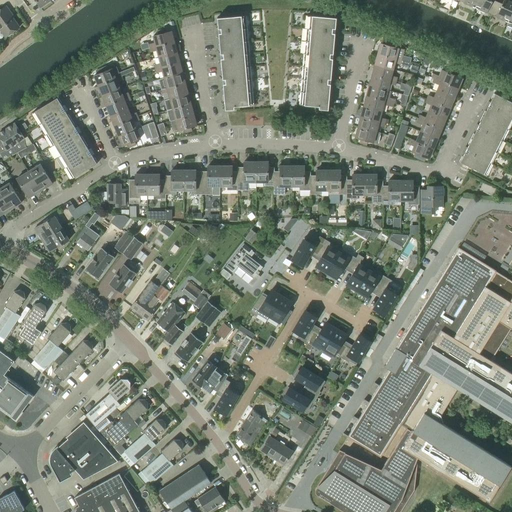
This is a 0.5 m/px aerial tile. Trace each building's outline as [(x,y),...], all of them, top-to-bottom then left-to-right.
[(487,13),(491,15),(496,4),(491,2),(492,0),(478,0),(475,8),(486,13),(487,13)] [(496,17),(508,22),(511,12),(511,2),(506,0),(503,0),(501,6),(496,4),(491,15),(496,17)] [(0,9),(0,26),(6,35),(19,26),(9,12),(11,11),(6,5),(0,9)] [(254,104),(246,15),(244,15),(217,17),(218,27),(215,27),(216,34),(218,34),(220,53),(218,53),(218,59),(221,59),(222,78),(220,78),(221,84),(223,84),(225,109),(234,108),(234,106),(254,104)] [(337,34),(337,27),(335,27),(336,17),(307,15),(299,104),(319,106),(319,108),(328,109),(330,84),(332,84),(333,78),(331,78),(332,59),(335,59),(335,53),(333,53),(335,34),(337,34)] [(149,44),(150,48),(172,42),(172,39),(173,39),(171,31),(165,32),(164,28),(157,30),(158,34),(153,35),(155,42),(149,44)] [(379,51),(379,54),(407,61),(408,57),(402,56),(404,49),(393,46),(394,42),(387,40),(386,44),(380,43),(378,51),(379,51)] [(157,50),(159,56),(176,52),(174,44),(173,44),(172,42),(150,48),(151,52),(157,50)] [(154,64),(155,69),(178,62),(177,60),(178,60),(176,52),(159,56),(160,63),(154,64)] [(377,56),(375,64),(392,69),(394,62),(406,66),(407,61),(379,54),(378,56),(377,56)] [(163,71),(164,77),(182,73),(180,65),(179,65),(178,62),(155,69),(156,73),(163,71)] [(374,72),(373,75),(396,81),(397,77),(391,75),(392,69),(375,64),(373,72),(374,72)] [(412,64),(410,70),(416,72),(418,66),(412,64)] [(98,82),(99,85),(121,76),(135,70),(134,67),(119,72),(116,66),(108,69),(107,66),(95,70),(97,74),(94,75),(97,83),(98,82)] [(433,73),(431,77),(456,87),(457,85),(458,85),(462,78),(457,75),(458,72),(451,69),(450,73),(441,69),(439,75),(433,73)] [(160,85),(161,89),(183,83),(183,81),(184,80),(182,73),(164,77),(166,84),(160,85)] [(371,77),(369,85),(387,89),(389,83),(395,85),(396,81),(373,75),(372,77),(371,77)] [(99,88),(102,95),(119,88),(117,82),(122,80),(121,76),(99,85),(100,87),(99,88)] [(439,85),(437,91),(453,98),(456,90),(455,90),(456,87),(431,77),(434,79),(433,82),(439,85)] [(168,92),(170,98),(187,93),(185,86),(184,86),(183,83),(161,89),(162,93),(168,92)] [(404,90),(403,94),(408,95),(410,90),(412,85),(406,84),(404,90)] [(368,93),(368,96),(395,103),(396,99),(391,98),(391,97),(389,97),(391,91),(387,90),(387,89),(369,85),(367,93),(368,93)] [(106,102),(107,105),(129,96),(127,92),(121,95),(119,88),(102,95),(105,103),(106,102)] [(428,94),(427,98),(448,107),(449,105),(450,105),(453,98),(437,91),(434,97),(428,94)] [(166,106),(167,110),(189,104),(188,102),(190,101),(187,93),(170,98),(172,104),(166,106)] [(486,174),(488,175),(511,127),(511,101),(494,93),(490,102),(488,101),(485,106),(487,107),(478,124),(476,123),(474,129),(476,130),(467,147),(465,146),(462,152),(464,153),(460,161),(484,174),(486,174)] [(107,108),(110,115),(127,108),(125,102),(131,100),(129,96),(107,105),(108,107),(107,108)] [(366,98),(364,106),(381,110),(383,104),(394,107),(395,103),(368,96),(367,98),(366,98)] [(74,177),(97,163),(92,155),(94,154),(90,148),(88,149),(79,133),(80,132),(77,126),(75,128),(65,111),(67,110),(64,105),(62,106),(57,97),(32,112),(72,178),(74,177)] [(431,105),(428,111),(445,118),(448,110),(447,110),(448,107),(427,98),(425,102),(431,105)] [(174,113),(176,119),(193,114),(191,106),(190,107),(189,104),(167,110),(168,114),(174,113)] [(363,114),(362,116),(385,122),(386,118),(380,117),(381,110),(364,106),(362,113),(363,114)] [(114,122),(115,125),(137,116),(135,112),(130,115),(127,108),(110,115),(113,123),(114,122)] [(420,114),(418,118),(440,127),(441,125),(442,125),(445,118),(428,111),(426,117),(420,114)] [(193,114),(176,119),(170,121),(173,131),(184,128),(185,132),(192,130),(191,126),(195,125),(194,122),(195,122),(193,114)] [(115,128),(118,135),(135,129),(133,122),(139,120),(137,116),(115,125),(116,127),(115,128)] [(360,119),(358,126),(376,131),(377,125),(384,126),(385,122),(362,116),(361,119),(360,119)] [(423,125),(420,131),(437,138),(440,130),(439,130),(440,127),(418,118),(417,122),(423,125)] [(147,123),(152,139),(159,136),(154,121),(147,123)] [(157,124),(161,136),(167,134),(163,122),(157,124)] [(26,137),(18,127),(15,123),(0,132),(0,136),(6,150),(0,153),(4,160),(26,147),(24,138),(26,137)] [(381,133),(376,131),(358,126),(356,134),(357,135),(356,137),(360,139),(359,142),(367,144),(368,140),(378,143),(381,133)] [(135,129),(118,135),(121,143),(123,142),(124,145),(128,144),(129,147),(136,144),(134,141),(139,139),(135,129)] [(411,137),(411,138),(432,147),(433,145),(434,145),(437,138),(420,131),(416,140),(411,137)] [(385,144),(391,146),(395,134),(389,132),(385,144)] [(403,137),(397,135),(393,147),(399,149),(403,137)] [(432,147),(411,138),(409,143),(414,145),(412,151),(417,153),(415,156),(422,159),(424,156),(429,158),(432,150),(431,150),(432,147)] [(33,143),(27,147),(30,152),(36,149),(33,143)] [(249,181),(256,181),(256,161),(244,161),(244,167),(237,167),(237,171),(238,171),(238,190),(249,190),(249,181)] [(263,185),(273,185),(274,185),(274,171),(274,166),(268,167),(268,161),(256,161),(256,181),(263,181),(263,185)] [(40,164),(29,171),(40,191),(52,183),(40,164)] [(212,186),(220,185),(219,165),(207,165),(207,171),(201,171),(201,175),(201,194),(212,194),(212,186)] [(227,190),(238,190),(238,171),(237,171),(232,171),(232,165),(219,165),(220,185),(227,186),(227,190)] [(285,185),(292,185),(292,165),(280,165),(280,171),(274,171),(274,185),(273,185),(273,194),(285,194),(285,185)] [(299,190),(310,190),(310,175),(310,171),(304,171),(304,165),(292,165),(292,185),(299,185),(299,190)] [(176,190),(183,190),(183,170),(171,170),(171,175),(165,175),(165,179),(165,194),(166,194),(176,194),(176,190)] [(191,194),(201,194),(201,175),(195,175),(195,170),(183,170),(183,190),(191,190),(191,194)] [(321,190),(328,190),(328,170),(316,170),(316,175),(310,175),(310,190),(310,194),(321,194),(321,190)] [(335,194),(346,194),(346,179),(347,179),(347,175),(340,175),(340,170),(328,170),(328,190),(335,190),(335,194)] [(40,191),(29,171),(17,178),(29,198),(40,191)] [(129,179),(129,198),(129,203),(140,203),(140,198),(140,194),(147,194),(147,174),(135,174),(135,179),(129,179)] [(166,198),(166,194),(165,194),(165,179),(159,179),(159,174),(147,174),(147,194),(154,194),(154,198),(166,198)] [(357,194),(364,194),(364,174),(352,174),(352,179),(347,179),(346,179),(346,194),(346,198),(357,198),(357,194)] [(371,202),(382,202),(382,185),(383,185),(383,179),(376,179),(376,174),(364,174),(364,194),(371,194),(371,202)] [(382,202),(382,204),(400,204),(400,180),(388,180),(388,185),(383,185),(382,185),(382,202)] [(413,180),(400,180),(400,204),(401,204),(401,200),(408,200),(408,204),(419,204),(419,185),(413,185),(413,180)] [(484,182),(481,190),(495,195),(498,187),(484,182)] [(10,183),(0,188),(0,194),(9,209),(21,202),(10,183)] [(120,188),(120,183),(115,183),(115,184),(108,184),(108,192),(100,192),(100,202),(108,202),(116,202),(116,206),(127,206),(127,188),(120,188)] [(442,195),(444,195),(444,188),(442,187),(442,186),(434,186),(434,185),(427,185),(427,189),(421,189),(421,213),(434,213),(434,205),(442,205),(442,195)] [(0,215),(9,209),(0,194),(0,215)] [(92,209),(88,202),(87,201),(76,208),(75,209),(80,217),(92,209)] [(95,213),(89,220),(92,222),(94,224),(100,216),(95,212),(95,213)] [(117,214),(111,223),(121,230),(129,218),(125,215),(117,214)] [(35,228),(42,240),(61,228),(54,216),(35,228)] [(295,219),(290,220),(287,224),(291,228),(297,220),(295,219)] [(148,235),(153,224),(146,221),(141,232),(148,235)] [(84,224),(74,237),(78,240),(77,241),(89,249),(99,235),(84,224)] [(165,224),(161,229),(170,236),(174,230),(165,224)] [(204,225),(201,230),(211,236),(218,227),(204,225)] [(192,226),(188,231),(196,236),(199,231),(192,226)] [(61,228),(42,240),(49,252),(69,240),(61,228)] [(257,235),(251,230),(244,238),(251,243),(257,235)] [(134,237),(126,231),(114,246),(123,253),(134,237)] [(393,234),(391,237),(402,244),(407,236),(393,234)] [(316,242),(306,236),(292,259),(296,261),(295,263),(302,267),(305,263),(304,263),(311,252),(316,255),(323,244),(317,240),(316,242)] [(143,243),(134,237),(123,253),(131,259),(143,243)] [(341,248),(330,242),(328,247),(323,244),(316,255),(321,258),(316,266),(318,267),(317,269),(326,273),(341,248)] [(483,260),(487,255),(466,242),(462,247),(483,260)] [(253,250),(244,243),(225,266),(233,273),(238,266),(254,278),(257,274),(258,274),(260,272),(259,271),(263,267),(248,255),(253,250)] [(342,433),(380,457),(401,424),(406,427),(384,463),(381,468),(339,449),(315,488),(315,490),(315,493),(317,494),(337,507),(346,511),(399,511),(414,489),(417,464),(417,461),(418,456),(489,501),(511,465),(437,420),(457,388),(511,421),(511,372),(485,356),(505,324),(511,328),(511,285),(502,279),(503,278),(502,277),(501,279),(497,276),(493,274),(496,270),(458,246),(384,366),(389,369),(379,384),(374,382),(379,385),(369,401),(364,398),(363,399),(368,402),(358,418),(354,415),(353,416),(358,419),(348,435),(343,432),(342,433)] [(101,247),(85,268),(99,278),(114,257),(101,247)] [(349,269),(356,258),(341,248),(326,273),(334,278),(335,277),(337,278),(344,266),(349,269)] [(356,292),(371,267),(362,261),(364,257),(358,254),(356,258),(349,269),(354,272),(347,284),(349,285),(348,287),(356,292)] [(411,262),(408,267),(413,270),(417,263),(411,262)] [(123,264),(109,284),(122,293),(136,273),(123,264)] [(377,292),(386,277),(381,274),(381,273),(371,267),(356,292),(364,297),(365,295),(367,296),(372,289),(377,292)] [(131,307),(139,313),(154,294),(170,273),(163,268),(149,287),(146,286),(131,307)] [(224,277),(228,272),(223,268),(220,273),(224,277)] [(394,308),(399,311),(424,270),(419,268),(394,308)] [(385,315),(399,291),(389,285),(392,280),(386,277),(377,292),(382,295),(376,306),(375,305),(373,310),(380,314),(381,312),(385,315)] [(194,301),(202,292),(191,283),(191,284),(189,282),(181,291),(194,301)] [(154,294),(139,313),(148,320),(158,307),(156,305),(161,300),(163,301),(171,292),(162,285),(155,295),(154,294)] [(202,292),(194,301),(192,303),(200,310),(211,295),(203,289),(202,292)] [(282,294),(274,289),(273,291),(271,290),(267,297),(260,294),(249,312),(256,316),(257,314),(267,320),(269,316),(282,294)] [(7,308),(16,312),(25,299),(24,292),(20,290),(14,291),(5,306),(7,308)] [(280,322),(291,302),(290,301),(291,299),(282,294),(269,316),(280,322)] [(204,323),(216,308),(216,307),(209,301),(208,301),(196,316),(203,322),(204,323)] [(164,334),(166,336),(175,325),(186,312),(173,302),(157,322),(167,330),(164,334)] [(27,340),(34,344),(42,332),(35,328),(46,311),(45,306),(41,303),(36,304),(22,324),(25,326),(20,335),(27,340)] [(0,336),(4,339),(20,316),(16,312),(7,308),(0,318),(0,336)] [(309,313),(305,310),(293,330),(300,334),(297,338),(307,343),(314,330),(310,327),(314,319),(315,320),(317,315),(310,311),(309,313)] [(166,336),(165,338),(172,344),(187,326),(183,322),(179,327),(175,325),(166,336)] [(337,327),(329,322),(328,324),(326,323),(319,333),(314,330),(307,343),(304,347),(310,350),(312,347),(322,352),(337,327)] [(61,323),(48,338),(51,340),(58,347),(71,332),(70,326),(67,323),(61,323)] [(225,339),(232,329),(224,323),(217,332),(225,339)] [(340,357),(347,345),(342,342),(346,335),(344,334),(345,332),(337,327),(322,352),(332,358),(335,354),(340,357)] [(203,341),(191,332),(186,338),(181,344),(176,352),(187,361),(193,354),(195,355),(200,349),(198,348),(203,341)] [(356,365),(370,341),(366,339),(367,337),(360,333),(358,337),(358,338),(352,348),(347,345),(340,357),(349,362),(350,361),(356,365)] [(369,347),(373,350),(375,351),(383,337),(378,334),(369,347)] [(240,356),(251,340),(252,339),(246,335),(234,352),(240,356)] [(269,349),(276,338),(270,335),(264,346),(269,349)] [(27,340),(22,348),(28,352),(34,344),(27,340)] [(34,360),(45,370),(62,350),(58,347),(51,340),(34,360)] [(70,354),(80,363),(92,350),(92,345),(87,340),(83,341),(70,354)] [(15,361),(0,349),(0,407),(16,419),(33,396),(4,375),(15,361)] [(64,381),(80,363),(70,354),(54,372),(64,381)] [(203,366),(193,378),(202,386),(216,369),(217,367),(208,360),(203,366)] [(225,379),(225,378),(225,379),(228,375),(217,367),(216,369),(202,386),(210,392),(213,389),(213,388),(218,391),(225,379)] [(325,381),(302,367),(299,371),(298,370),(294,377),(298,379),(309,385),(305,390),(317,397),(320,392),(319,391),(325,381)] [(225,416),(228,411),(227,411),(240,390),(230,384),(231,382),(225,379),(225,378),(225,379),(218,391),(223,394),(215,408),(219,410),(218,412),(225,416)] [(110,392),(117,400),(130,388),(130,382),(128,379),(121,379),(108,390),(110,392)] [(302,396),(292,389),(288,387),(283,394),(285,395),(283,398),(306,412),(312,402),(313,403),(317,397),(305,390),(302,396)] [(86,414),(96,425),(99,423),(120,404),(117,400),(110,392),(89,411),(86,414)] [(126,410),(126,411),(128,413),(135,420),(147,409),(148,403),(145,399),(138,399),(126,410)] [(236,434),(250,446),(267,419),(260,414),(263,411),(259,408),(256,411),(253,408),(236,434)] [(107,431),(117,443),(138,424),(135,420),(128,413),(126,411),(120,416),(120,419),(107,431)] [(143,431),(152,440),(165,429),(165,422),(162,419),(156,419),(143,431)] [(298,428),(305,432),(311,424),(303,419),(298,428)] [(118,461),(84,422),(72,432),(74,433),(59,447),(55,450),(53,453),(53,454),(52,459),(52,463),(60,478),(76,470),(80,474),(84,479),(118,461)] [(131,465),(155,444),(145,433),(122,454),(131,465)] [(277,461),(283,465),(292,451),(283,445),(285,443),(280,440),(279,442),(270,437),(261,450),(274,458),(278,460),(277,461)] [(160,450),(169,460),(182,449),(183,443),(180,439),(173,439),(160,450)] [(121,453),(128,447),(122,440),(114,445),(121,453)] [(152,483),(173,464),(163,453),(142,471),(152,483)] [(159,491),(171,509),(184,501),(211,482),(199,464),(159,491)] [(139,511),(119,473),(75,497),(79,505),(75,507),(78,511),(139,511)] [(5,476),(0,478),(3,484),(8,481),(6,476),(5,475),(5,476)] [(202,503),(207,511),(224,500),(215,487),(194,501),(198,506),(202,503)] [(0,511),(20,511),(23,509),(14,490),(0,497),(0,511)] [(191,511),(184,501),(171,509),(173,511),(191,511)]
